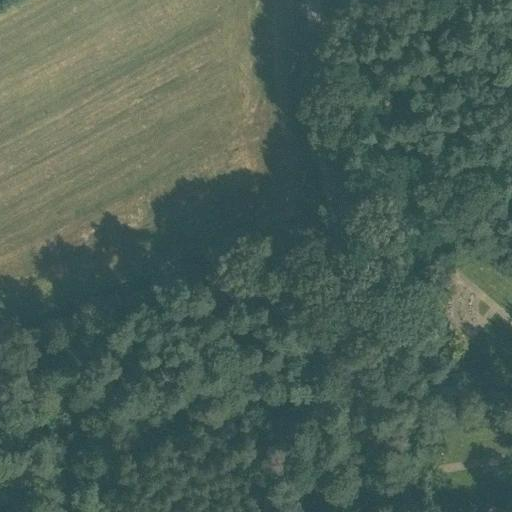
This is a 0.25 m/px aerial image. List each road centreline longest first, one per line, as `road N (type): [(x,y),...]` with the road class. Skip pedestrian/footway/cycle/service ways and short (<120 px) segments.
road 1 (unclassified): [(380,511),(335,186)]
road 2 (unclassified): [(335,186),(322,0)]
road 3 (unclassified): [(335,186),(511,135)]
